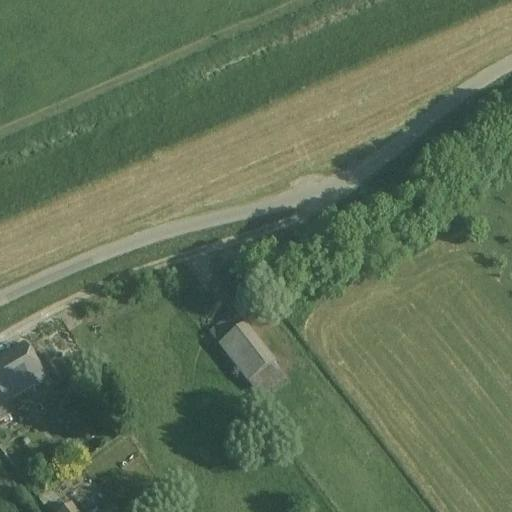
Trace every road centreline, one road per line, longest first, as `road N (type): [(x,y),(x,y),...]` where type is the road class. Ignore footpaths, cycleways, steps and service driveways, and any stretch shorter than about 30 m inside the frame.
road 1 (unclassified): [(0,301),(160,232),(352,180),(511,63)]
road 2 (track): [(314,0),(0,131)]
